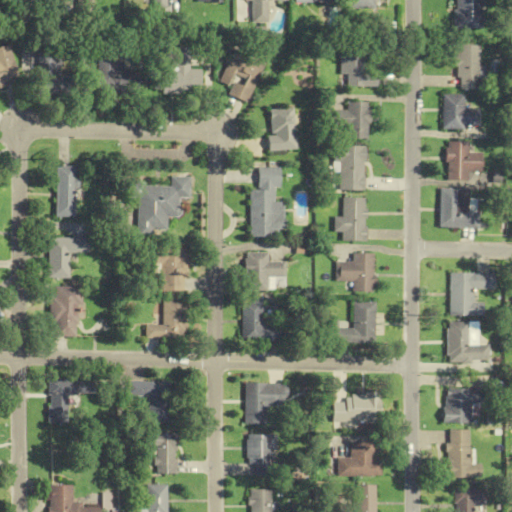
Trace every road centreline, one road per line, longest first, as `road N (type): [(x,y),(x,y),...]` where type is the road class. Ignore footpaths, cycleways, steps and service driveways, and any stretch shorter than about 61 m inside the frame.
road 1 (residential): [(215,511),(214,131),(18,128),(17,511)]
road 2 (residential): [(411,0),(411,511)]
road 3 (residential): [(411,365),(0,356)]
